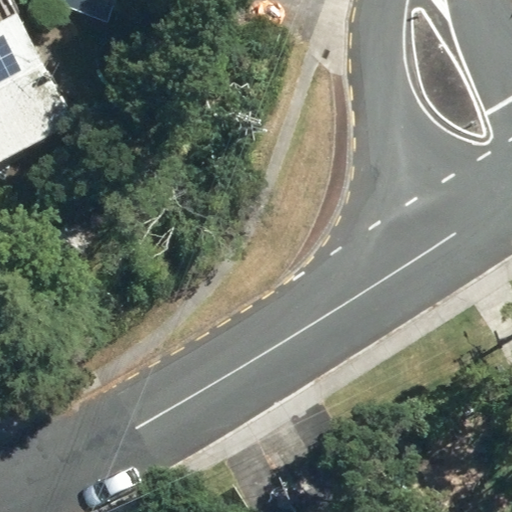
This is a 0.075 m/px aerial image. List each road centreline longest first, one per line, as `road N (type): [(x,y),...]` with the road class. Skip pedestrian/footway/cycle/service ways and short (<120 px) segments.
road 1 (residential): [(367,286),(0,485)]
road 2 (residential): [(367,286),(375,118),(395,0)]
road 3 (residential): [(511,188),(367,286)]
